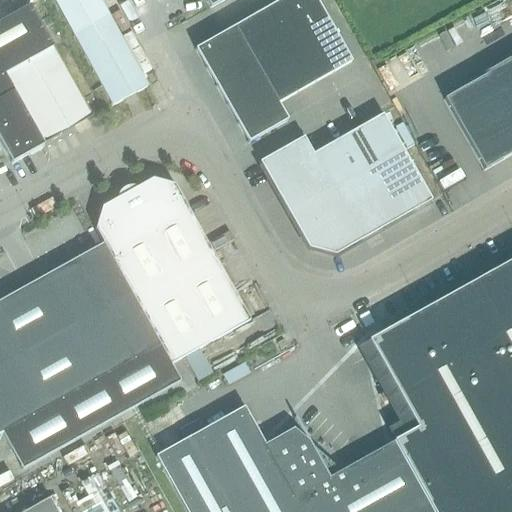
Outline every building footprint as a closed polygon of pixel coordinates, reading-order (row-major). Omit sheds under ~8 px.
[(147,88),(109,17),(98,0),(56,0),(54,2),(112,107),(147,88)] [(316,0),(283,0),(234,28),(195,50),(248,144),(287,121),(278,105),(352,63),(316,0)] [(205,0),(210,9),(225,0),(205,0)] [(30,7),(0,23),(0,143),(12,165),(44,147),(43,146),(92,118),(30,7)] [(511,61),(442,102),(482,172),(511,154),(511,61)] [(335,256),(431,202),(382,116),(313,156),(303,139),(259,164),(308,249),(335,256)] [(95,232),(103,245),(170,366),(171,366),(249,322),(174,187),(152,181),(135,191),(134,190),(132,191),(131,190),(129,191),(128,190),(122,194),(122,195),(120,197),(121,198),(118,199),(119,200),(101,209),(95,232)] [(170,366),(103,245),(0,302),(0,435),(2,434),(22,471),(180,383),(171,366),(170,366)] [(417,430),(329,479),(321,465),(326,459),(299,435),(286,434),(265,446),(244,408),(155,458),(185,511),(511,511),(511,262),(368,342),(417,430)] [(98,463),(81,470),(98,511),(100,511),(116,506),(98,463)] [(55,511),(49,500),(27,511),(55,511)]
